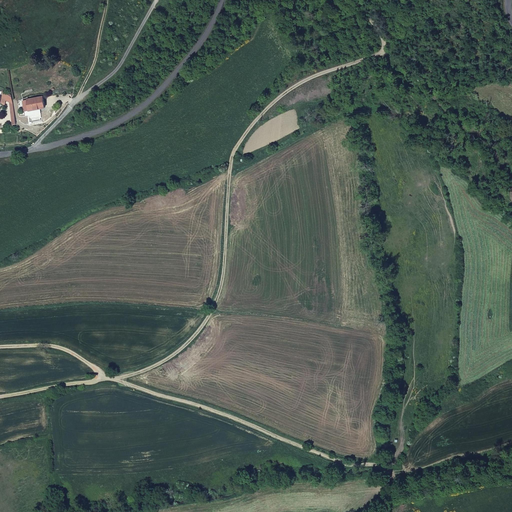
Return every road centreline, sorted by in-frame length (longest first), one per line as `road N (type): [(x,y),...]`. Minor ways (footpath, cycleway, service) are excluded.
road 1 (track): [(115,381),(159,364),(196,333),(219,290),(229,167),(265,109),(313,74),(380,54),(383,37),(359,0)]
road 2 (track): [(387,491),(376,471),(115,381)]
road 3 (secondary): [(0,154),(127,117),(198,44),(223,0)]
road 4 (track): [(115,381),(70,351),(0,347)]
road 5 (track): [(511,489),(387,491)]
